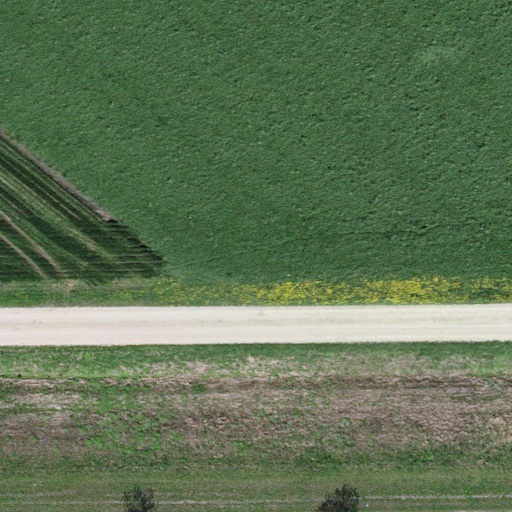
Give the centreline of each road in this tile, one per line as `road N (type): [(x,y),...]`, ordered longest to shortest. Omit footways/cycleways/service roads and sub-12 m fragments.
road 1 (track): [(0,341),(511,331)]
road 2 (track): [(0,494),(511,489)]
